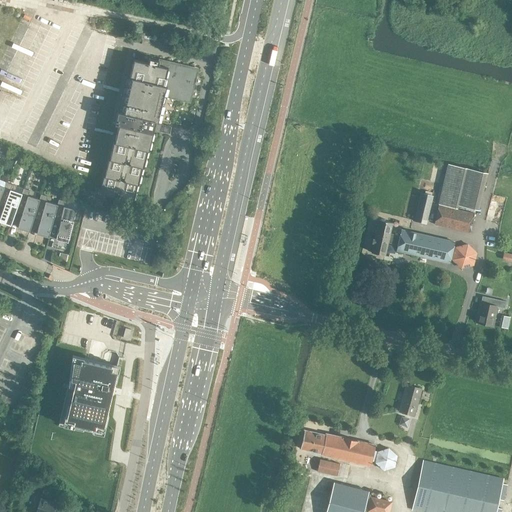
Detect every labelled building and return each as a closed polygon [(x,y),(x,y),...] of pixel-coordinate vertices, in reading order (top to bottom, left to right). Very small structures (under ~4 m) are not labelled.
[(159,132),(161,124),(159,122),(158,122),(159,120),(160,119),(161,116),(160,114),(160,112),(161,111),(162,110),(163,107),(162,105),(162,103),(163,103),(164,102),(165,98),(164,97),(164,95),(189,101),(196,70),(161,61),(160,66),(134,60),(129,77),(125,76),(116,116),(117,116),(116,120),(115,119),(114,124),(118,125),(114,141),(113,141),(109,159),(108,158),(104,176),(103,176),(99,194),(133,202),(137,185),(138,185),(142,168),(143,168),(147,150),(148,150),(153,132),(157,133),(159,132)] [(22,161),(20,166),(28,169),(30,164),(22,161)] [(455,208),(456,205),(464,168),(447,164),(438,204),(455,208)] [(484,172),(464,168),(456,205),(475,209),(484,172)] [(11,226),(16,212),(22,194),(21,193),(10,190),(12,184),(5,182),(3,187),(4,187),(0,198),(0,205),(4,207),(0,217),(0,221),(0,222),(4,223),(4,224),(11,226)] [(40,200),(39,199),(28,196),(29,191),(23,188),(21,193),(22,194),(16,212),(22,214),(18,225),(18,226),(19,228),(23,230),(29,232),(34,218),(40,200)] [(414,221),(426,224),(432,196),(420,193),(414,221)] [(58,205),(57,205),(46,201),(47,196),(40,194),(39,199),(40,200),(34,218),(40,219),(37,230),(37,232),(38,234),(42,236),(49,238),(53,223),(58,205)] [(58,200),(57,205),(58,205),(53,223),(59,225),(56,236),(56,238),(57,240),(61,241),(68,242),(76,209),(64,207),(65,201),(58,200)] [(470,232),(474,213),(438,205),(434,224),(470,232)] [(378,219),(375,235),(399,240),(400,236),(389,233),(392,222),(384,221),(384,220),(381,219),(380,220),(378,219)] [(454,242),(401,230),(400,236),(399,240),(398,244),(396,251),(449,263),(454,242)] [(387,242),(398,244),(399,240),(375,235),(374,239),(373,239),(372,242),(373,243),(371,252),(384,255),(387,242)] [(476,262),(477,257),(477,255),(476,253),(475,251),(474,249),(472,248),(470,247),(466,246),(464,246),(462,247),(458,249),(455,253),(455,254),(454,257),(454,259),(455,262),(456,263),(457,265),(459,267),(461,268),(463,269),(466,269),(470,268),(472,267),(474,266),(475,264),(476,262)] [(60,253),(58,259),(66,261),(68,255),(60,253)] [(502,260),(511,262),(511,254),(504,253),(502,260)] [(492,298),(491,299),(490,299),(489,303),(490,304),(490,305),(480,303),(481,303),(479,313),(478,313),(476,322),(492,326),(497,307),(505,308),(506,302),(492,298)] [(501,316),(499,327),(508,329),(510,318),(501,316)] [(131,330),(125,328),(123,337),(128,339),(131,330)] [(64,403),(59,422),(69,425),(68,429),(83,432),(84,428),(93,431),(101,433),(106,414),(108,406),(110,395),(111,393),(113,394),(114,388),(112,388),(112,386),(113,383),(117,368),(116,368),(111,367),(92,362),(87,361),(86,361),(84,361),(74,358),(71,379),(71,385),(68,385),(64,403)] [(414,415),(417,403),(421,389),(407,384),(399,411),(414,415)] [(401,423),(409,425),(411,417),(403,415),(401,423)] [(301,448),(307,450),(323,454),(322,455),(371,466),(375,445),(327,434),(327,435),(305,431),(301,448)] [(18,446),(21,441),(9,435),(6,441),(18,446)] [(377,451),(376,453),(374,462),(383,470),(394,467),(397,456),(388,447),(377,451)] [(320,460),(317,471),(336,476),(339,464),(320,460)] [(422,511),(495,511),(502,484),(503,479),(423,460),(412,510),(422,511)] [(34,482),(32,488),(41,490),(43,485),(34,482)] [(362,511),(367,494),(368,491),(333,482),(324,511),(362,511)] [(32,495),(30,501),(36,503),(38,497),(32,495)] [(388,511),(391,502),(370,497),(367,509),(365,508),(364,511),(388,511)] [(60,511),(63,505),(41,498),(40,499),(41,499),(39,504),(36,511),(60,511)]
